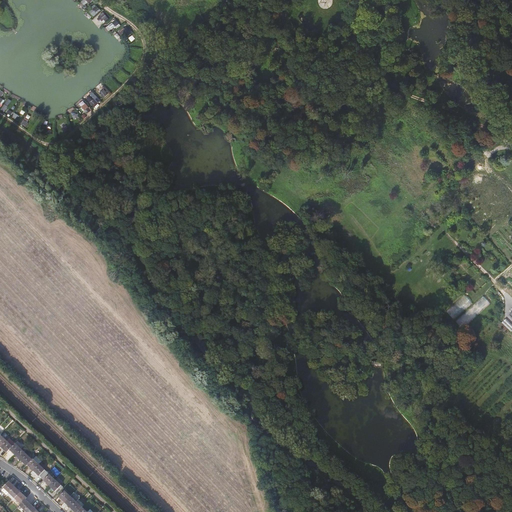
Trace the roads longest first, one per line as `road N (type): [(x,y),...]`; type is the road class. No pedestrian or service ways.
road 1 (track): [(0,114),(49,145),(129,79),(142,58),(141,34),(98,0)]
road 2 (residential): [(113,511),(0,404)]
